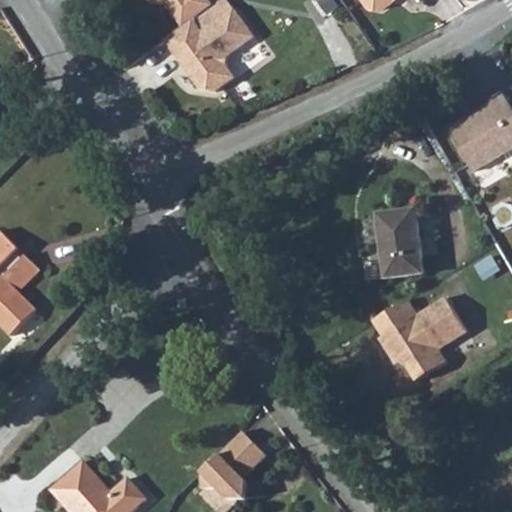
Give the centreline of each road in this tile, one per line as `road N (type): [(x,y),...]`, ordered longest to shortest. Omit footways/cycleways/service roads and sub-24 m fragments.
road 1 (residential): [(511,5),(155,191)]
road 2 (unclassified): [(179,238),(282,399),(373,511)]
road 3 (unclassified): [(0,435),(179,238)]
road 4 (unclassified): [(24,0),(155,191)]
